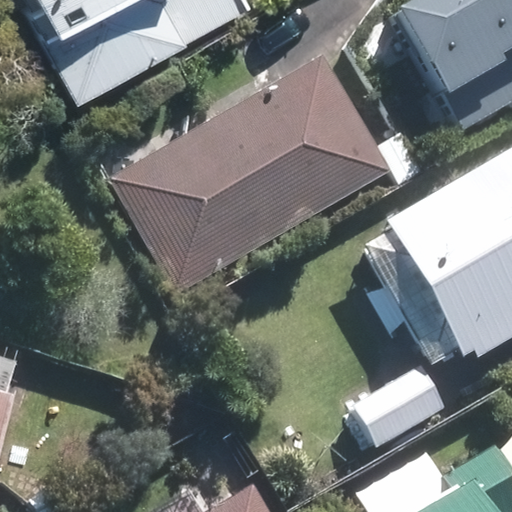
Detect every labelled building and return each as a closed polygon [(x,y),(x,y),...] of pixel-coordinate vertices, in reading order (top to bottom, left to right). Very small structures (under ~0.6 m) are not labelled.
[(5,0),(55,88),(163,27),(147,0),(5,0)] [(511,0),(421,0),(379,25),(434,118),(438,117),(455,146),(511,113),(511,0)] [(164,295),(374,173),(307,57),(97,179),(164,295)] [(111,92),(133,80),(123,61),(101,74),(111,92)] [(389,136),(369,148),(390,187),(411,175),(389,136)] [(414,163),(431,152),(421,136),(404,147),(414,163)] [(511,146),(363,234),(442,368),(453,362),(456,370),(511,336),(511,146)] [(368,453),(436,413),(412,369),(344,409),(368,453)] [(308,490),(276,430),(250,445),(283,503),(308,490)] [(511,511),(511,499),(486,453),(432,485),(418,461),(348,501),(354,511),(511,511)] [(250,511),(239,492),(204,511),(250,511)]
